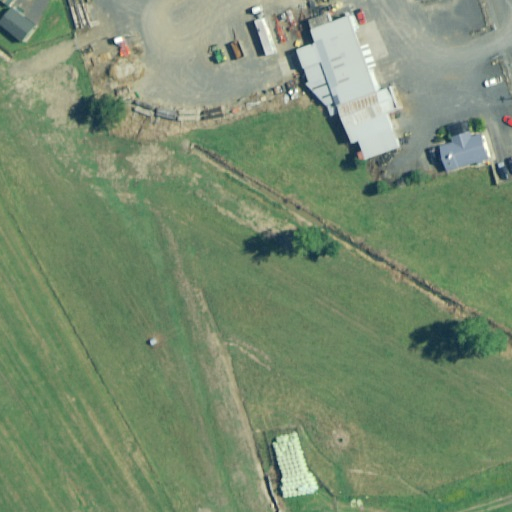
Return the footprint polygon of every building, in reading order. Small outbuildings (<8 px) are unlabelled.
[(38,27),(16,9),(3,25),(25,43),(38,27)] [(344,88),(318,17),(280,31),(306,102),(344,88)] [(344,88),(306,102),(318,137),(326,134),(359,122),(346,88),(344,88)] [(366,144),(359,122),(326,134),(334,155),(366,144)] [(452,131),(408,144),(415,166),(458,153),(452,131)]
